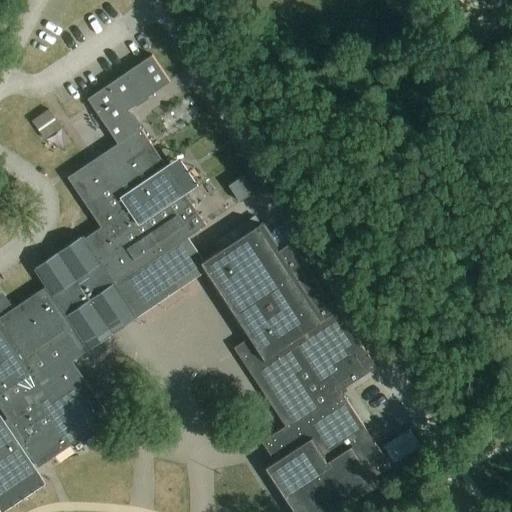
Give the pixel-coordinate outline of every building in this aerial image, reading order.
[(0,482),(10,477),(15,485),(77,442),(111,419),(73,363),(114,335),(109,328),(133,312),(116,287),(206,226),(175,180),(128,111),(170,82),(152,56),(88,99),(93,106),(97,113),(118,144),(94,160),(68,177),(102,228),(93,233),(85,239),(83,236),(34,269),(46,288),(12,311),(3,298),(0,299),(0,314),(2,316),(0,317),(0,482)] [(205,88),(184,88),(184,111),(204,111),(205,88)] [(33,121),(32,122),(45,141),(46,140),(61,130),(49,110),(33,121)] [(229,186),(240,203),(255,193),(243,176),(229,186)] [(276,463),(262,472),(288,511),(338,511),(382,483),(377,475),(391,466),(341,391),(377,368),(338,309),(335,311),(291,243),(282,249),(264,222),(196,267),(245,341),(235,348),(286,426),(262,442),(276,463)] [(388,444),(383,448),(394,464),(421,447),(420,446),(410,430),(388,444)]
